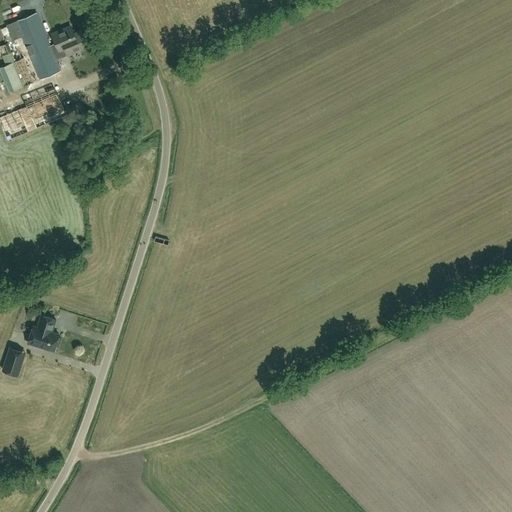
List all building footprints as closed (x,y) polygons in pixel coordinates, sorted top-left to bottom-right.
[(36,13),(16,21),(8,24),(20,53),(28,50),(29,54),(20,58),(16,48),(6,52),(3,44),(0,44),(0,54),(1,54),(4,64),(0,65),(0,74),(7,92),(60,71),(55,60),(67,55),(67,56),(88,47),(82,31),(71,36),(69,37),(72,45),(53,53),(50,46),(36,13)] [(69,37),(71,36),(67,28),(52,34),(56,43),(50,46),(53,53),(72,45),(69,37)] [(60,96),(2,115),(9,137),(68,118),(60,96)] [(56,319),(42,315),(37,327),(33,326),(28,343),(43,348),(43,346),(54,350),(59,334),(51,332),(56,319)] [(11,347),(8,355),(3,370),(17,375),(25,352),(11,347)]
